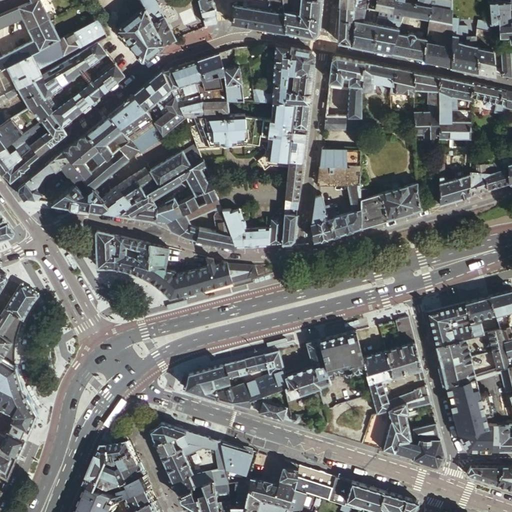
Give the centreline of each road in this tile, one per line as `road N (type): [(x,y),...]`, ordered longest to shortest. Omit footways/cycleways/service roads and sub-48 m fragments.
road 1 (residential): [(4,191),(171,58),(233,37),(321,46)]
road 2 (tertiary): [(437,487),(175,404),(134,374)]
road 3 (primary): [(405,264),(108,346)]
road 4 (primary): [(134,374),(208,339),(411,286)]
road 5 (tertiary): [(298,254),(216,252),(74,216),(41,238)]
road 6 (tertiary): [(511,192),(298,254)]
road 7 (unclassified): [(321,46),(298,254)]
road 8 (residential): [(321,46),(511,85)]
road 9 (residential): [(65,411),(36,383),(26,340),(35,314),(70,289)]
